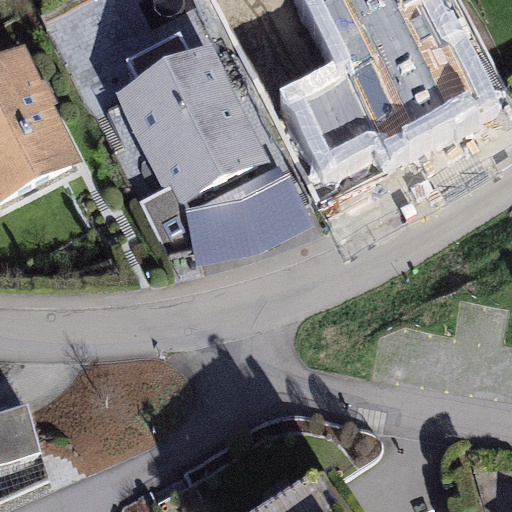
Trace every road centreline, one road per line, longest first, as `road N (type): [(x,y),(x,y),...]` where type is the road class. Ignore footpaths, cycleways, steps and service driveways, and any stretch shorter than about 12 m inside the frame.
road 1 (residential): [(511,175),(401,246),(228,317)]
road 2 (residential): [(511,424),(325,395),(241,364)]
road 3 (residential): [(241,364),(219,409),(185,449),(73,511)]
road 4 (residential): [(228,317),(71,339),(0,333)]
